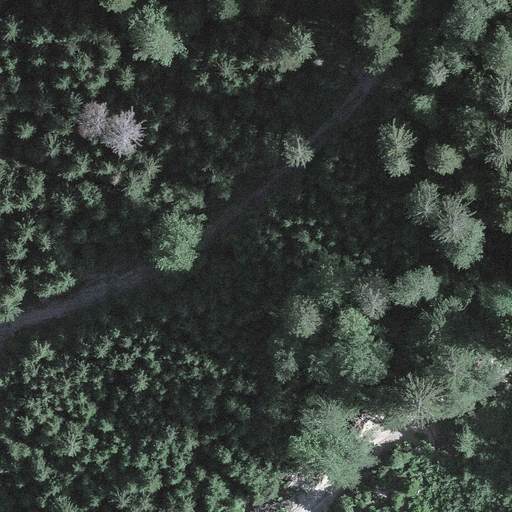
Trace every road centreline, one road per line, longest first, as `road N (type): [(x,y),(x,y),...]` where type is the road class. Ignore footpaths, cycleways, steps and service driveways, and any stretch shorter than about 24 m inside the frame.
road 1 (track): [(0,331),(236,214),(428,0)]
road 2 (track): [(511,367),(384,440),(314,511)]
